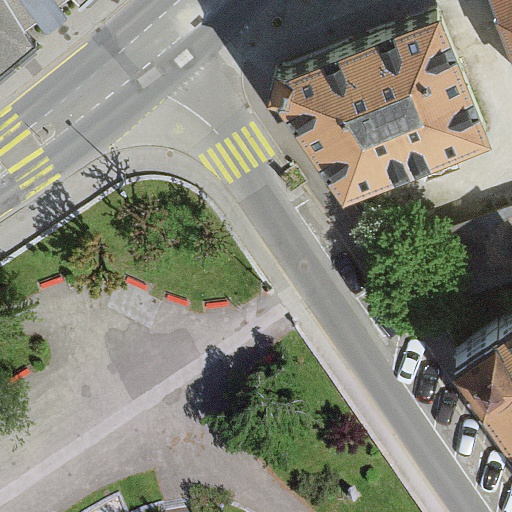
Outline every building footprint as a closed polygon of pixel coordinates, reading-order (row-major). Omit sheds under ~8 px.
[(0,0),(0,75),(34,47),(24,28),(64,0),(74,0),(80,7),(87,0),(0,0)] [(511,0),(499,0),(511,31),(511,0)] [(493,134),(441,6),(293,66),(277,62),(269,94),(285,98),(347,193),(493,134)] [(511,205),(445,227),(466,290),(511,275),(511,205)] [(511,303),(454,343),(499,408),(511,427),(511,303)]
